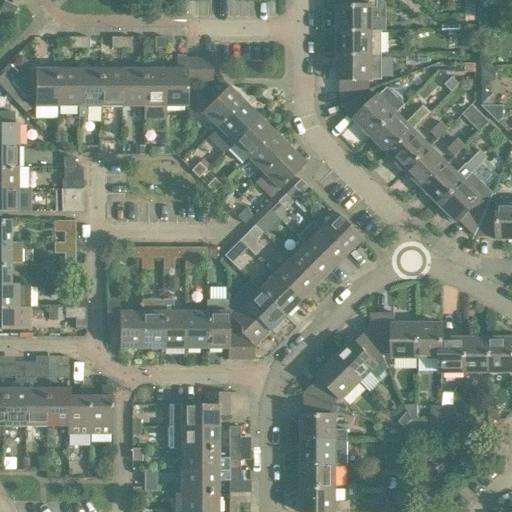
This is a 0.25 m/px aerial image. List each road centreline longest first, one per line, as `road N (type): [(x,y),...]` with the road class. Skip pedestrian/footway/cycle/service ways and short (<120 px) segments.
road 1 (residential): [(270,375),(121,373),(74,343),(0,344)]
road 2 (residential): [(412,265),(406,225),(307,123),(304,29)]
road 3 (residential): [(270,375),(350,297),(412,265)]
road 4 (residential): [(269,511),(270,375)]
